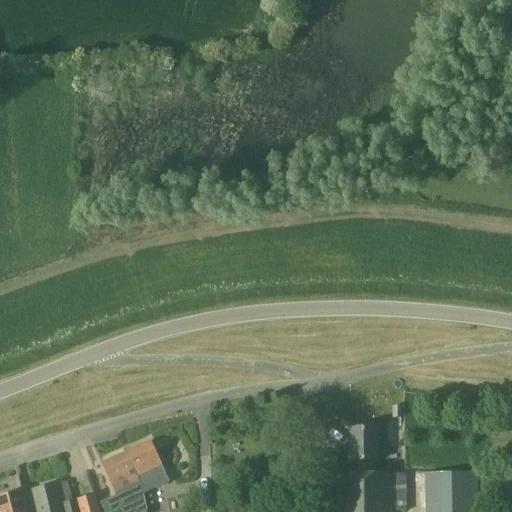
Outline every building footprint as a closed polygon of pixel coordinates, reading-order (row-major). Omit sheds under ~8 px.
[(378,462),(378,429),(350,429),(350,462),(378,462)] [(151,442),(125,454),(129,462),(132,461),(142,486),(144,494),(169,482),(151,442)] [(129,462),(125,454),(102,464),(117,496),(101,503),(105,511),(147,511),(144,494),(142,486),(132,461),(129,462)] [(337,511),(392,511),(392,474),(337,475),(337,511)] [(478,511),(478,474),(425,475),(426,511),(478,511)] [(72,501),(68,483),(33,491),(37,511),(99,511),(95,495),(72,501)] [(27,511),(23,494),(0,499),(0,511),(27,511)]
